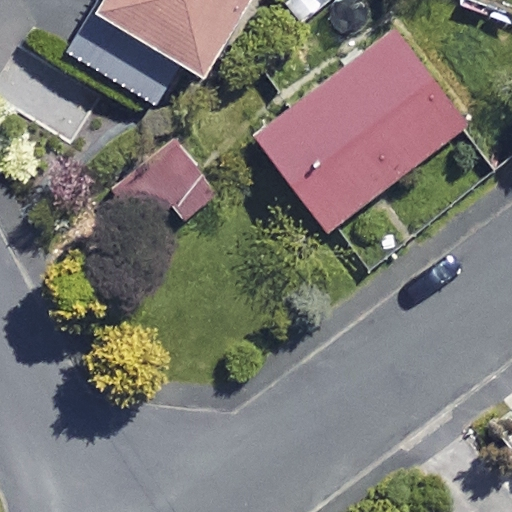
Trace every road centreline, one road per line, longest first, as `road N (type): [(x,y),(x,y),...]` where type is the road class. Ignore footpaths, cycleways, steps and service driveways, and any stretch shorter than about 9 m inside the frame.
road 1 (residential): [(511,290),(220,511)]
road 2 (residential): [(0,351),(86,511)]
